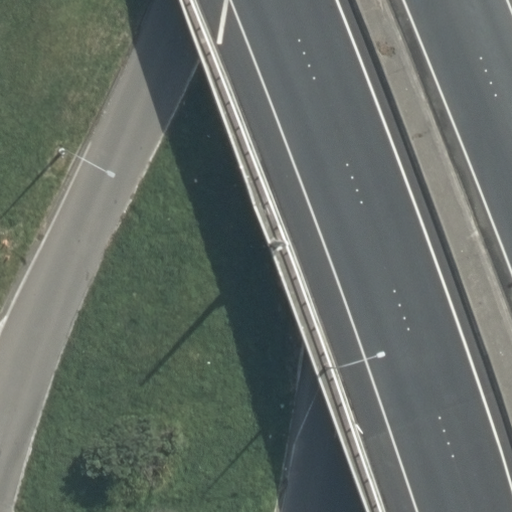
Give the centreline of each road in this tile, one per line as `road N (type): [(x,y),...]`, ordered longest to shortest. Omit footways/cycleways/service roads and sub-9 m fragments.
road 1 (motorway): [(459,511),(267,0)]
road 2 (primary): [(426,0),(372,511)]
road 3 (unclassified): [(0,446),(138,139),(188,0)]
road 4 (motorway): [(450,0),(511,153)]
